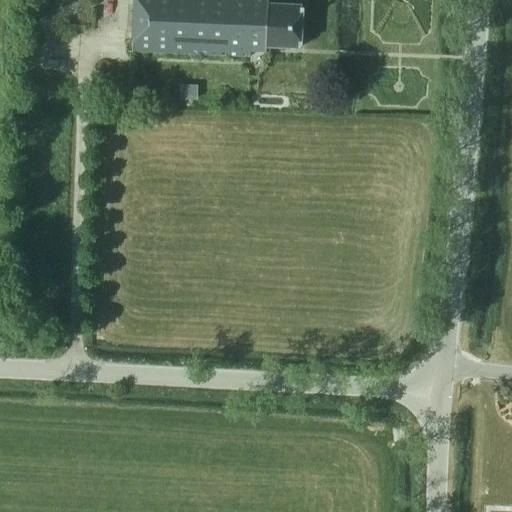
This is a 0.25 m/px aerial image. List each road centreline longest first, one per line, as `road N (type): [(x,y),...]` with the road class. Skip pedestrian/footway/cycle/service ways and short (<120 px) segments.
road 1 (tertiary): [(441,391),(0,371)]
road 2 (tertiary): [(441,391),(478,0)]
road 3 (tertiary): [(435,511),(441,391)]
